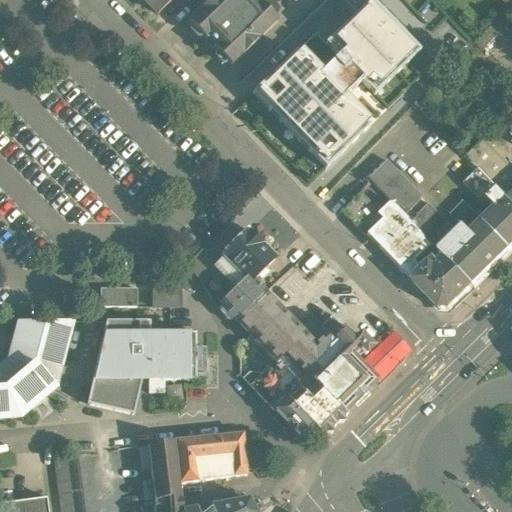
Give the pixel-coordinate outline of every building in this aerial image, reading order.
[(141,0),(157,15),(172,0),(141,0)] [(211,0),(187,23),(205,41),(208,38),(216,46),(212,49),(230,67),(241,56),(242,56),(257,41),(257,40),(275,22),(258,5),(255,8),(247,0),(211,0)] [(251,94),(323,171),(368,129),(342,101),(361,84),(373,97),(419,55),(371,3),(324,47),(336,60),(317,78),(295,54),(251,94)] [(491,29),(476,43),(483,50),(497,36),(491,29)] [(511,137),(500,126),(467,159),(507,201),(511,205),(511,137)] [(421,199),(386,164),(368,181),(389,203),(403,217),(421,199)] [(507,201),(479,171),(464,185),(484,205),(489,200),(499,209),(507,201)] [(377,215),(368,205),(369,203),(359,193),(342,212),(365,236),(382,220),(377,215)] [(499,209),(484,223),(511,250),(511,249),(511,205),(507,201),(499,209)] [(451,214),(465,228),(477,216),(463,202),(451,214)] [(403,217),(389,203),(377,215),(382,220),(365,236),(403,275),(416,263),(432,247),(428,243),(409,223),(403,217)] [(428,205),(409,223),(428,243),(440,231),(450,242),(457,235),(428,205)] [(457,235),(450,242),(440,231),(428,243),(432,247),(444,259),(472,289),(511,251),(511,250),(484,223),(477,216),(465,228),(457,235)] [(262,246),(249,233),(222,259),(239,277),(247,285),(248,286),(251,283),(275,260),(262,247),(262,246)] [(216,265),(202,251),(187,265),(199,282),(215,266),(216,265)] [(239,277),(222,259),(216,265),(215,266),(233,284),(239,277)] [(472,289),(444,259),(439,264),(434,259),(423,270),(416,263),(403,275),(439,311),(449,311),(472,289)] [(247,285),(239,277),(233,284),(238,289),(240,291),(247,285)] [(247,285),(240,291),(238,289),(222,306),(237,321),(239,321),(263,295),(251,283),(248,286),(247,285)] [(136,309),(136,291),(99,292),(98,310),(136,309)] [(180,309),(180,291),(152,291),(152,309),(180,309)] [(263,295),(239,321),(239,323),(274,359),(277,361),(284,355),(298,342),(309,353),(313,348),(303,337),(263,295)] [(346,331),(331,316),(319,328),(326,335),(327,334),(333,340),(340,334),(344,333),(346,331)] [(0,368),(0,421),(19,420),(54,390),(71,323),(18,323),(8,362),(0,368)] [(102,324),(83,404),(130,416),(140,381),(195,381),(195,377),(206,376),(206,350),(194,350),(193,334),(147,334),(148,324),(102,324)] [(352,341),(344,333),(340,334),(333,340),(352,360),(360,352),(362,351),(352,341)] [(313,348),(309,353),(296,367),(305,377),(343,415),(375,383),(352,360),(333,340),(327,334),(326,335),(313,348)] [(371,350),(357,336),(352,341),(362,351),(360,352),(364,357),(371,350)] [(309,353),(298,342),(284,355),(296,367),(309,353)] [(277,361),(274,359),(272,361),(273,362),(270,366),(268,364),(257,375),(250,386),(274,411),(272,408),(305,377),(296,367),(284,355),(277,361)] [(255,373),(248,372),(242,378),(250,386),(257,375),(255,373)] [(343,415),(305,377),(272,408),(274,411),(275,410),(281,404),(317,441),(317,442),(317,443),(321,440),(321,441),(322,440),(320,438),(322,437),(326,437),(330,433),(330,431),(329,429),(330,428),(331,429),(332,429),(333,430),(334,429),(332,427),(333,425),(333,426),(337,426),(341,422),(341,420),(340,418),(342,417),(343,418),(345,419),(345,418),(343,415)] [(231,437),(192,441),(197,483),(236,479),(231,437)] [(192,441),(174,443),(179,485),(197,483),(192,441)] [(174,443),(147,447),(153,503),(153,511),(181,511),(179,485),(174,443)] [(13,456),(0,457),(0,469),(15,467),(13,456)] [(83,511),(77,458),(52,461),(58,511),(83,511)] [(47,511),(46,499),(0,505),(0,511),(47,511)] [(247,501),(211,508),(205,511),(255,511),(256,510),(253,505),(250,504),(249,505),(247,501)] [(493,511),(483,501),(479,505),(486,511),(493,511)]
